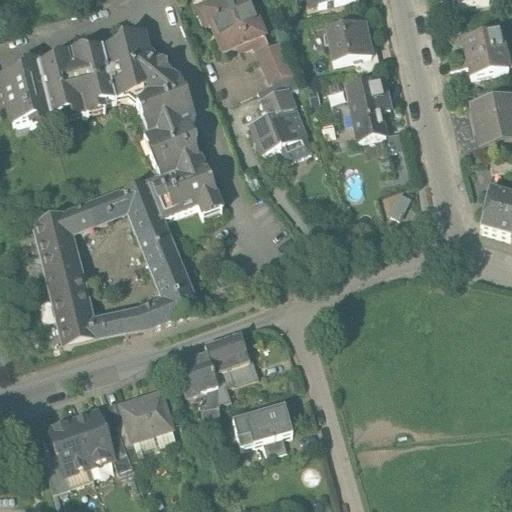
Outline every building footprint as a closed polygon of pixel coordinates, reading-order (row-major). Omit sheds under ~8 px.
[(249,0),(215,0),(192,9),(210,59),(248,46),(263,88),(288,78),(275,44),(266,47),(249,0)] [(301,0),(303,12),(352,6),(351,0),(301,0)] [(451,0),(453,11),(484,5),(483,0),(451,0)] [(317,34),(326,70),(370,58),(360,23),(317,34)] [(127,104),(141,152),(196,133),(178,83),(148,56),(141,34),(98,47),(116,108),(127,104)] [(456,44),(465,84),(504,75),(495,35),(456,44)] [(53,116),(56,125),(116,108),(98,47),(38,64),(53,116)] [(53,116),(38,64),(0,75),(0,116),(4,130),(53,116)] [(337,90),(353,146),(390,136),(373,80),(337,90)] [(241,129),(252,160),(308,138),(290,91),(260,102),(267,119),(241,129)] [(463,107),(473,154),(511,146),(511,109),(510,97),(463,107)] [(223,212),(196,133),(141,152),(164,219),(187,211),(191,223),(223,212)] [(141,184),(26,229),(59,353),(90,344),(141,334),(193,312),(141,184)] [(476,233),(506,242),(511,222),(511,197),(489,190),(476,233)] [(382,200),(388,223),(409,216),(403,194),(382,200)] [(212,375),(247,364),(237,333),(203,343),(212,375)] [(178,385),(212,375),(203,343),(168,354),(178,385)] [(164,393),(119,408),(132,448),(176,434),(164,393)] [(85,471),(115,463),(99,407),(69,415),(85,471)] [(292,439),(282,407),(218,426),(228,458),(292,439)] [(132,448),(119,408),(109,410),(125,453),(132,451),(132,448)] [(56,480),(85,471),(69,415),(40,424),(56,480)]
